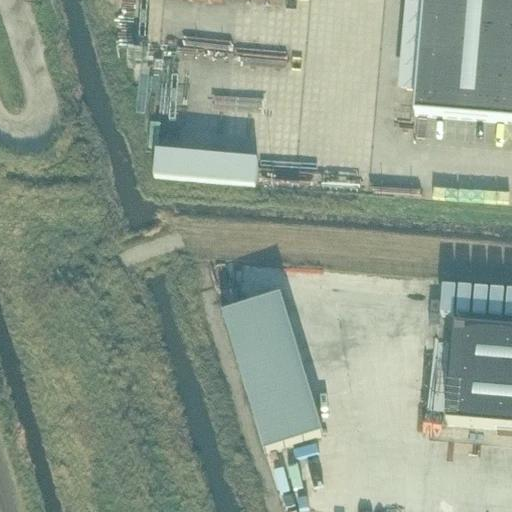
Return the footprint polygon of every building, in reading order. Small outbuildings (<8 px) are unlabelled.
[(511,0),(425,0),(417,97),(415,118),(511,126),(511,0)] [(188,26),(186,47),(225,49),(226,28),(188,26)] [(134,31),(133,61),(172,62),(172,32),(134,31)] [(242,33),(242,52),(279,52),(279,32),(242,33)] [(240,107),(244,84),(234,82),(231,105),(240,107)] [(269,187),(271,160),(247,159),(248,144),(167,138),(163,179),(269,187)] [(338,439),(300,299),(240,315),(278,455),(338,439)] [(511,335),(457,331),(450,428),(511,433),(511,335)] [(280,456),(286,475),(298,472),(292,452),(280,456)] [(339,473),(334,456),(325,458),(330,476),(339,473)] [(290,503),(291,511),(311,511),(335,508),(333,496),(290,503)]
